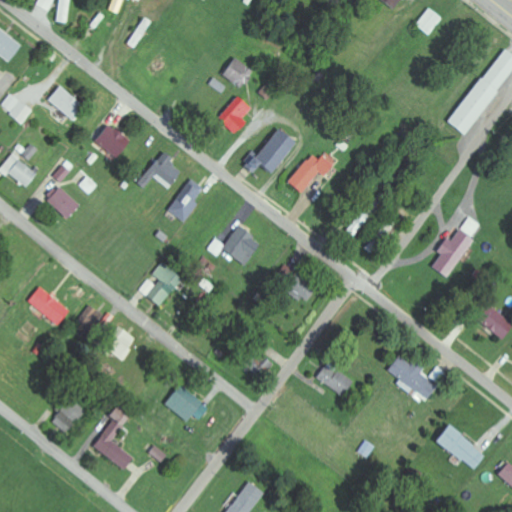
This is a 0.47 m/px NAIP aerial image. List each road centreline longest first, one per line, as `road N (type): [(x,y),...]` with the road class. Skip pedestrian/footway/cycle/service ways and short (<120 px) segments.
road 1 (residential): [(511,408),(0,0)]
road 2 (residential): [(259,412),(0,205)]
road 3 (residential): [(181,511),(355,283)]
road 4 (residential): [(367,293),(511,94)]
road 5 (residential): [(127,511),(0,408)]
